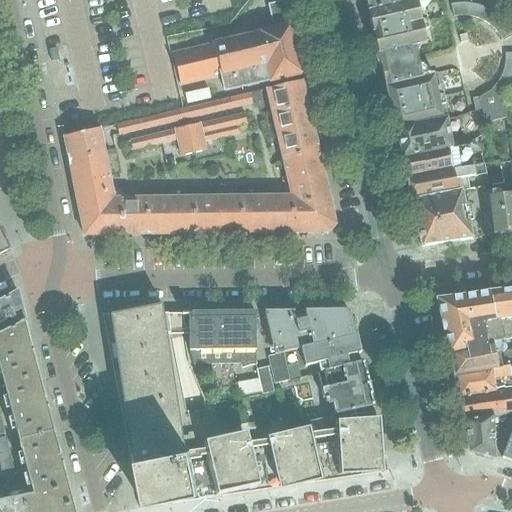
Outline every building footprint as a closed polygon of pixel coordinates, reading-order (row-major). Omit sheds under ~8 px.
[(274,22),(288,19),(284,0),(270,4),(274,22)] [(365,0),(368,10),(405,1),(404,0),(365,0)] [(384,83),(421,75),(415,46),(426,44),(416,0),(411,0),(405,1),(368,10),(378,54),(375,57),(376,62),(380,64),(384,83)] [(454,16),(460,16),(459,3),(451,3),(454,16)] [(472,16),(475,4),(467,3),(466,15),(472,16)] [(478,18),(484,7),(475,4),(472,16),(478,18)] [(484,21),(490,10),(484,7),(478,18),(484,21)] [(489,24),(497,15),(490,10),(484,21),(489,24)] [(494,28),(503,20),(497,15),(489,24),(494,28)] [(498,33),(508,26),(503,20),(494,28),(498,33)] [(301,73),(290,25),(260,32),(261,34),(214,45),(213,44),(173,53),(180,84),(221,75),(224,91),(301,73)] [(511,32),(508,26),(498,33),(501,39),(511,32)] [(511,76),(511,69),(503,67),(502,72),(511,76)] [(500,77),(511,83),(511,81),(511,76),(502,72),(500,77)] [(390,106),(438,96),(433,73),(421,75),(384,83),(390,106)] [(508,88),(511,83),(500,77),(497,81),(508,88)] [(278,138),(314,129),(303,80),(266,89),(278,138)] [(494,85),(504,93),(508,88),(497,81),(494,85)] [(205,103),(212,101),(218,100),(215,85),(183,93),(186,108),(190,107),(198,105),(205,103)] [(500,98),(504,93),(494,85),(491,89),(500,98)] [(482,109),(485,121),(506,116),(503,101),(500,98),(491,89),(479,96),(482,109)] [(245,105),(252,104),(249,93),(242,94),(245,105)] [(237,107),(245,105),(242,94),(235,96),(237,107)] [(230,109),(237,107),(235,96),(227,98),(230,109)] [(438,96),(390,106),(395,129),(443,119),(438,96)] [(482,109),(479,96),(472,98),(475,110),(482,109)] [(222,111),(230,109),(227,98),(220,100),(222,111)] [(220,100),(218,100),(212,101),(215,112),(222,111),(220,100)] [(212,101),(205,103),(208,114),(215,112),(212,101)] [(205,103),(198,105),(200,116),(208,114),(205,103)] [(198,105),(190,107),(193,118),(200,116),(198,105)] [(190,107),(186,108),(183,108),(185,119),(193,118),(190,107)] [(183,108),(175,110),(178,121),(185,119),(183,108)] [(175,110),(168,112),(171,123),(178,121),(175,110)] [(168,112),(161,114),(163,125),(171,123),(168,112)] [(236,115),(239,125),(246,124),(244,113),(236,115)] [(161,114),(153,115),(156,126),(163,125),(161,114)] [(153,115),(146,117),(148,128),(156,126),(153,115)] [(229,117),(231,127),(236,126),(239,125),(236,115),(229,117)] [(146,117),(139,119),(141,130),(148,128),(146,117)] [(221,118),(224,129),(227,128),(231,127),(229,117),(221,118)] [(218,130),(224,129),(221,118),(213,120),(216,131),(218,130)] [(401,158),(451,147),(446,118),(443,119),(395,129),(401,158)] [(139,119),(131,121),(134,132),(141,130),(139,119)] [(208,132),(210,132),(216,131),(213,120),(206,122),(208,132)] [(131,121),(124,123),(126,133),(134,132),(131,121)] [(201,134),(208,132),(206,122),(198,124),(201,134)] [(116,124),(119,135),(126,133),(124,123),(116,124)] [(203,142),(201,134),(198,124),(174,129),(177,140),(181,156),(205,150),(203,142)] [(231,127),(227,128),(229,136),(238,134),(236,126),(231,127)] [(74,184),(110,177),(100,128),(64,137),(74,184)] [(227,128),(224,129),(218,130),(220,138),(229,136),(227,128)] [(167,131),(169,141),(177,140),(174,129),(167,131)] [(289,186),(325,178),(314,129),(278,138),(289,186)] [(218,130),(216,131),(210,132),(211,140),(220,138),(218,130)] [(162,143),(169,141),(167,131),(160,133),(162,143)] [(208,132),(201,134),(203,142),(211,140),(210,132),(208,132)] [(155,145),(162,143),(160,133),(152,135),(155,145)] [(147,147),(155,145),(152,135),(145,136),(147,147)] [(140,148),(147,147),(145,136),(137,138),(140,148)] [(132,149),(132,150),(140,148),(137,138),(130,140),(132,149)] [(473,165),(470,144),(451,147),(401,158),(406,179),(473,165)] [(474,175),(475,176),(485,174),(483,163),(473,165),(406,179),(411,200),(457,192),(454,179),(474,175)] [(121,235),(120,198),(114,198),(110,177),(74,184),(84,235),(121,235)] [(265,234),(329,232),(336,224),(325,178),(289,186),(291,195),(264,196),(265,234)] [(421,246),(472,239),(461,191),(457,192),(411,200),(421,246)] [(482,203),(491,202),(490,196),(490,192),(481,193),(482,203)] [(511,193),(490,196),(491,202),(492,213),(494,223),(495,234),(511,231),(511,193)] [(217,234),(265,234),(264,196),(216,197),(217,234)] [(121,235),(169,234),(168,197),(120,198),(121,235)] [(169,234),(217,234),(216,197),(168,197),(169,234)] [(484,214),(492,213),(491,202),(482,203),(484,214)] [(492,213),(484,214),(485,224),(494,223),(492,213)] [(494,223),(485,224),(487,235),(495,234),(494,223)] [(0,254),(10,250),(0,230),(0,254)] [(493,321),(511,318),(511,289),(488,293),(493,321)] [(0,333),(25,321),(17,291),(0,300),(0,333)] [(511,318),(493,321),(488,293),(437,300),(448,351),(493,342),(511,339),(511,318)] [(203,408),(184,410),(169,334),(189,334),(189,313),(182,313),(157,313),(155,304),(108,314),(102,314),(130,461),(140,510),(200,499),(388,471),(376,415),(374,415),(376,422),(209,447),(203,408)] [(354,336),(356,336),(350,310),(305,311),(295,313),(294,311),(264,311),(274,354),(284,352),(302,348),(354,336)] [(250,365),(256,365),(256,312),(189,313),(189,334),(189,351),(240,350),(240,360),(240,364),(240,368),(250,365)] [(25,321),(0,333),(0,370),(4,387),(40,378),(25,321)] [(320,372),(323,371),(361,363),(354,336),(302,348),(307,367),(319,365),(320,372)] [(497,369),(494,344),(493,342),(448,351),(454,377),(497,369)] [(275,385),(290,382),(290,379),(284,352),(274,354),(268,356),(275,385)] [(373,407),(363,362),(361,363),(323,371),(327,387),(321,389),(324,400),(325,400),(325,403),(327,402),(327,405),(333,404),(336,415),(373,407)] [(287,365),(290,379),(300,376),(296,363),(287,365)] [(263,394),(274,392),(268,366),(257,369),(263,394)] [(458,397),(500,391),(498,379),(510,377),(509,368),(497,369),(454,377),(453,377),(458,397)] [(19,442),(55,433),(40,378),(4,387),(19,442)] [(463,421),(490,417),(511,413),(511,389),(500,391),(458,397),(463,421)] [(490,417),(463,421),(469,452),(495,459),(490,417)] [(511,428),(502,458),(511,461),(511,428)] [(55,433),(19,442),(34,497),(69,488),(55,433)] [(0,462),(0,464),(12,461),(10,455),(0,457),(0,462)] [(12,461),(0,464),(2,470),(14,467),(12,461)] [(14,467),(2,470),(4,476),(15,473),(14,467)] [(15,473),(4,476),(5,479),(8,481),(17,479),(15,473)] [(26,506),(26,511),(75,511),(69,488),(34,497),(24,500),(26,506)] [(3,501),(2,495),(0,495),(0,511),(26,511),(26,506),(24,500),(23,496),(3,501)]
